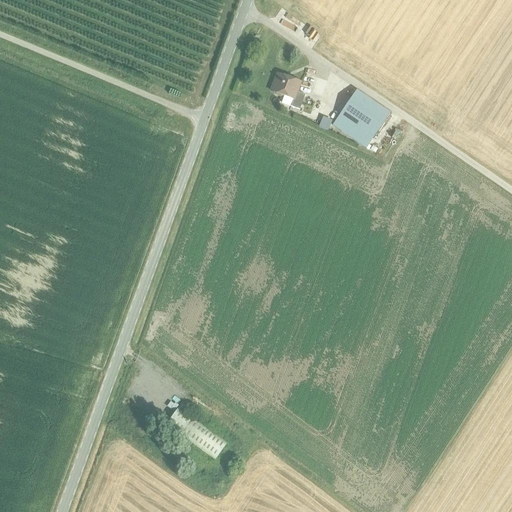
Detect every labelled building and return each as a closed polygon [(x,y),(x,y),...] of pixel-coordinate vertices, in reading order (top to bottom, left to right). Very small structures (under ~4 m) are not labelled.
[(277,74),(271,91),(274,93),(275,95),(280,97),(283,96),(294,100),(291,107),(300,110),(305,95),(297,92),(301,83),(277,74)] [(332,126),(366,149),(390,114),(356,91),(332,126)] [(321,124),(331,128),(335,119),(326,114),(321,124)] [(175,395),(170,403),(177,407),(182,399),(175,395)] [(227,442),(178,408),(166,426),(215,460),(227,442)]
